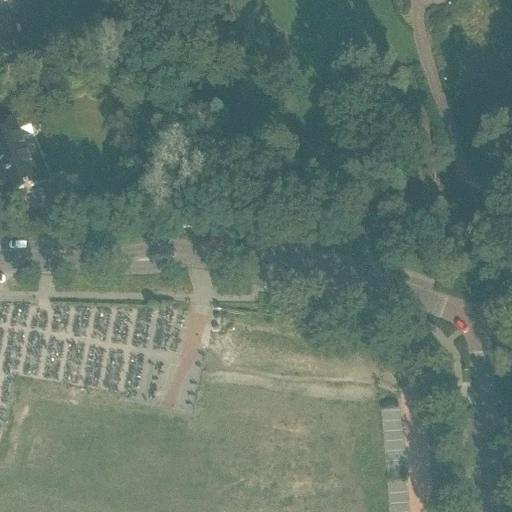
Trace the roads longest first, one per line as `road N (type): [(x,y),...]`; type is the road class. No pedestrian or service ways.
road 1 (tertiary): [(448,321),(370,269),(309,256),(0,246)]
road 2 (unknown): [(426,0),(501,286)]
road 3 (tertiary): [(492,511),(476,380),(448,321)]
